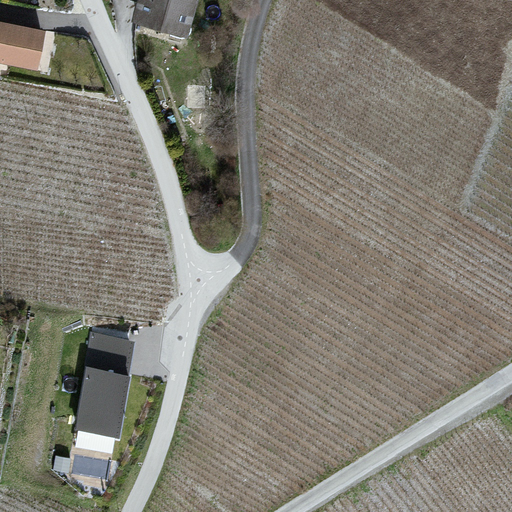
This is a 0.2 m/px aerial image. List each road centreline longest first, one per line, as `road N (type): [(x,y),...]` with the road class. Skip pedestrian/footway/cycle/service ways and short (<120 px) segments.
road 1 (residential): [(199,275),(235,266),(248,243),(245,80),(262,0)]
road 2 (unclassified): [(89,0),(199,275)]
road 3 (unclassified): [(294,511),(511,374)]
road 4 (unclassified): [(199,275),(167,420),(130,511)]
